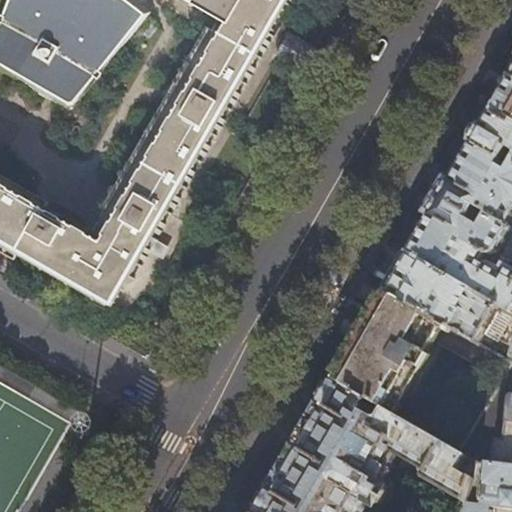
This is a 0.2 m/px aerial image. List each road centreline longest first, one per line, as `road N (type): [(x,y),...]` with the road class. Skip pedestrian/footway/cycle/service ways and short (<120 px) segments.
road 1 (primary): [(223,375),(439,0)]
road 2 (residential): [(178,410),(0,309)]
road 3 (primary): [(174,511),(220,432),(223,375)]
